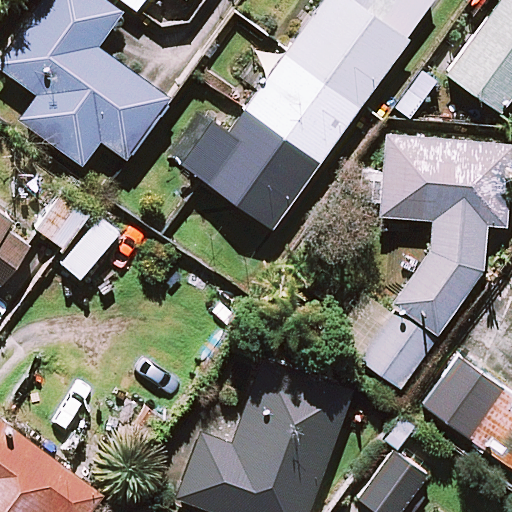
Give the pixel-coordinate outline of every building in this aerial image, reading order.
[(118,6),(110,0),(35,0),(0,50),(0,63),(35,89),(18,113),(80,158),(97,133),(122,151),(165,92),(94,41),(118,6)] [(427,0),(316,0),(228,124),(212,112),(179,157),(269,222),(427,0)] [(511,0),(492,0),(444,66),(496,105),(511,83),(511,0)] [(365,285),(330,337),(398,382),(433,330),(480,259),(485,216),(499,218),(506,140),(383,128),(375,209),(430,214),(427,245),(389,301),(365,285)] [(90,201),(63,182),(35,223),(62,242),(90,201)] [(0,270),(30,229),(0,207),(0,270)] [(305,511),(351,385),(260,352),(229,437),(199,426),(174,494),(225,511),(305,511)] [(511,392),(455,353),(422,400),(511,463),(511,392)] [(80,511),(98,488),(0,414),(0,511),(44,511),(50,505),(58,511),(80,511)] [(392,511),(424,469),(392,446),(357,493),(383,511),(392,511)]
